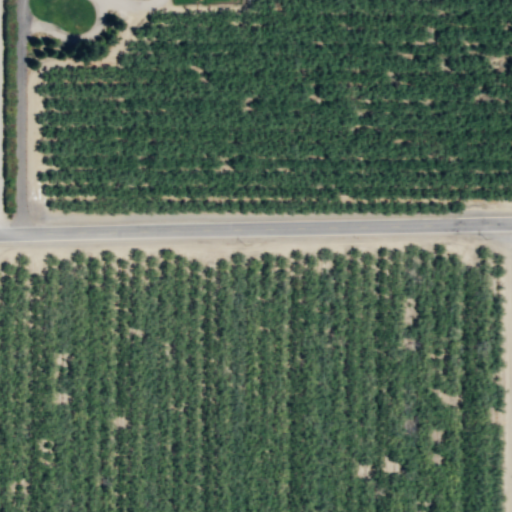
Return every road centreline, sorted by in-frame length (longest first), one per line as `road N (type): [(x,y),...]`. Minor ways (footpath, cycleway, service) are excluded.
road 1 (tertiary): [(511,222),(0,233)]
road 2 (track): [(247,0),(238,8),(154,5),(105,58),(35,69),(30,183),(46,233)]
road 3 (track): [(509,223),(509,511)]
